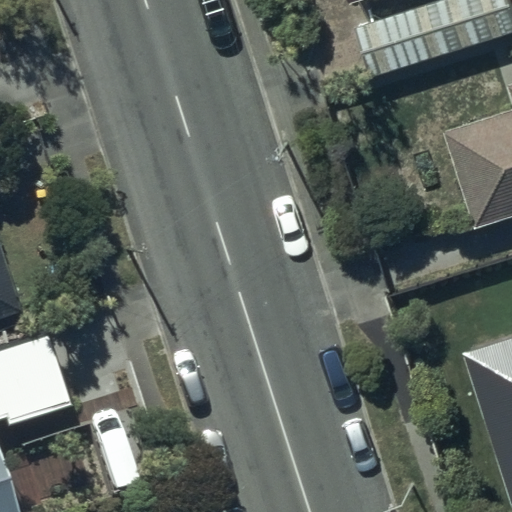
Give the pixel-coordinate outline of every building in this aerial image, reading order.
[(511,16),(507,0),(424,0),(348,23),(364,76),(511,30),(511,16)] [(511,47),(501,51),(510,81),(504,82),(511,104),(436,127),(466,224),(511,209),(511,47)] [(0,240),(0,316),(13,313),(0,272),(0,249),(2,248),(0,240)] [(0,424),(60,405),(37,332),(0,344),(0,424)] [(511,338),(462,354),(511,508),(511,507),(511,338)] [(121,410),(80,424),(103,493),(145,479),(121,410)]
